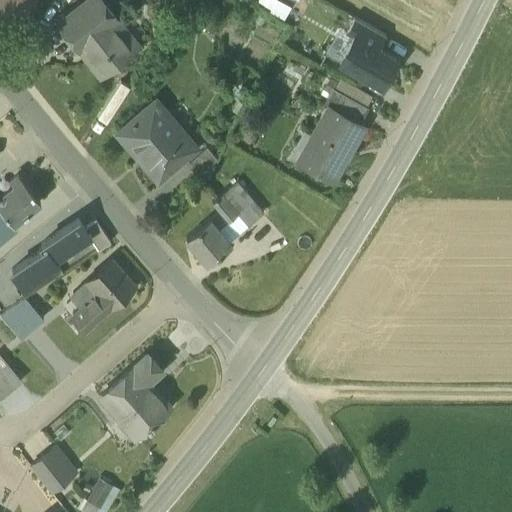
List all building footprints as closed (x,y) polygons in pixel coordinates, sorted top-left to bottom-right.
[(4,0),(17,9),(24,0),(4,0)] [(108,0),(76,0),(58,15),(77,39),(81,36),(102,62),(137,35),(108,0)] [(384,26),(352,9),(344,24),(351,28),(352,26),(376,40),(384,26)] [(376,40),(352,26),(351,28),(337,52),(380,75),(394,50),(376,40)] [(368,99),(333,78),(322,98),(325,100),(327,97),(359,115),(368,99)] [(151,95),(119,122),(144,152),(141,154),(156,172),(183,149),(166,128),(174,121),(151,95)] [(325,100),(311,125),(317,129),(302,155),(332,173),(344,152),(343,151),(362,117),(359,115),(327,97),(325,100)] [(205,138),(185,155),(200,173),(214,149),(205,138)] [(20,171),(0,187),(0,201),(1,203),(12,215),(39,193),(20,171)] [(234,173),(220,185),(231,197),(244,185),(234,173)] [(231,197),(220,185),(211,193),(218,202),(226,212),(227,213),(236,205),(237,204),(231,197)] [(244,185),(231,197),(237,204),(236,205),(246,218),(261,205),(244,185)] [(0,201),(0,232),(15,220),(12,215),(1,203),(0,201)] [(208,210),(185,229),(206,254),(229,234),(216,220),(226,212),(218,202),(209,211),(208,210)] [(83,221),(77,212),(41,236),(43,240),(51,251),(88,227),(83,221)] [(95,213),(83,221),(88,227),(97,242),(109,234),(95,213)] [(54,256),(43,240),(10,261),(21,277),(54,256)] [(111,250),(72,284),(84,296),(72,307),(84,320),(134,275),(111,250)] [(167,398),(145,373),(159,361),(146,345),(100,385),(121,409),(119,411),(121,413),(129,406),(141,420),(146,416),(146,417),(152,413),(151,412),(167,398)] [(0,351),(0,390),(19,375),(0,351)] [(266,416),(269,419),(276,413),(273,410),(266,416)] [(53,439),(28,458),(50,485),(74,466),(53,439)] [(99,511),(115,483),(99,474),(81,508),(87,511),(99,511)]
